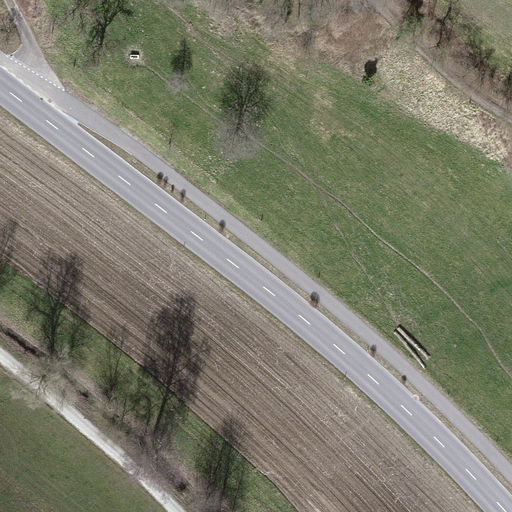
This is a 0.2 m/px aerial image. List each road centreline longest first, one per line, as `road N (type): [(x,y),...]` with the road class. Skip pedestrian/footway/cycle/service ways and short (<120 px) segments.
road 1 (tertiary): [(492,511),(303,336),(0,87)]
road 2 (track): [(0,360),(55,400),(171,511)]
road 3 (track): [(511,114),(419,45),(376,0)]
